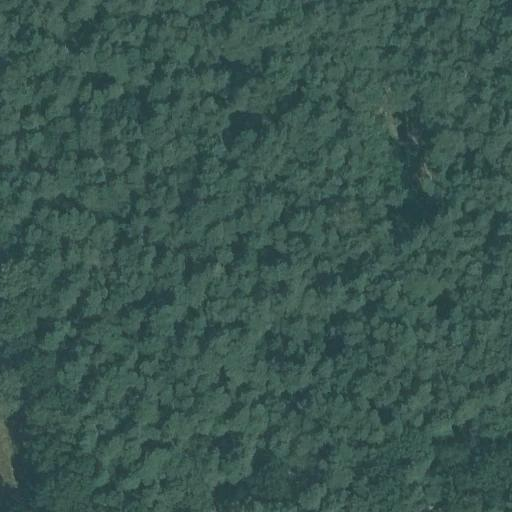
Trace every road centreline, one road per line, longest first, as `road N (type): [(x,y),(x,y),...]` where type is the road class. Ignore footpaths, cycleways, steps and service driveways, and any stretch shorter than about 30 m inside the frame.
road 1 (track): [(169,511),(402,447)]
road 2 (track): [(50,511),(0,349)]
